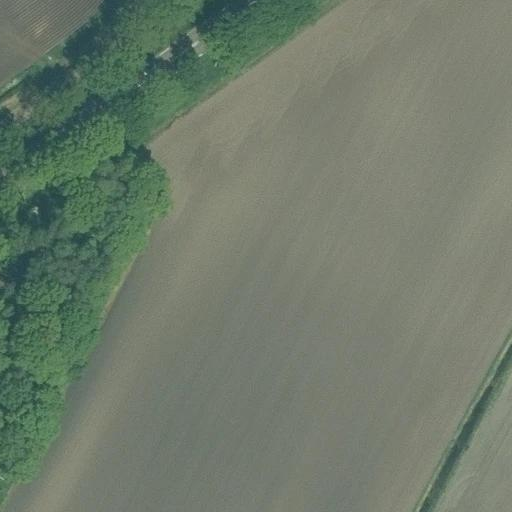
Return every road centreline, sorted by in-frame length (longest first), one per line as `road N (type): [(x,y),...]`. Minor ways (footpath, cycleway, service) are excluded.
road 1 (tertiary): [(0,188),(261,0)]
road 2 (unclassified): [(0,129),(89,66),(154,0)]
